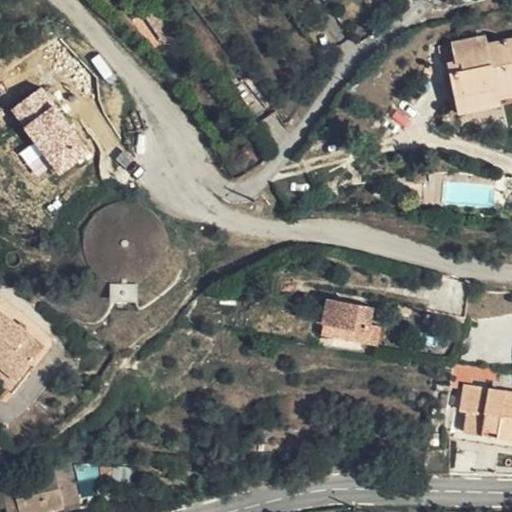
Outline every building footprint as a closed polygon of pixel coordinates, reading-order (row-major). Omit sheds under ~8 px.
[(443,59),(452,95),(490,85),(492,94),(511,88),(511,31),(480,40),(477,30),(432,43),(436,61),(443,59)] [(10,107),(54,177),(90,155),(46,85),(10,107)] [(490,85),(452,95),(456,110),(494,101),(492,94),(490,85)] [(132,208),(122,205),(109,204),(103,206),(93,210),(86,215),(80,221),(76,228),(73,235),(72,243),(72,251),(73,257),(75,262),(79,270),(84,276),(91,281),(98,285),(103,286),(126,286),(134,283),(139,280),(149,269),(154,259),(155,250),(155,242),(154,236),(151,226),(133,207),(132,208)] [(430,285),(466,291),(466,287),(432,280),(430,285)] [(462,316),(466,291),(430,285),(425,309),(462,316)] [(126,286),(103,286),(103,302),(127,302),(126,286)] [(368,323),(370,306),(325,299),(319,335),(373,344),(376,324),(368,323)] [(0,320),(0,370),(11,380),(35,348),(0,320)] [(0,370),(0,375),(9,383),(11,380),(0,370)] [(511,388),(463,381),(461,388),(455,413),(465,414),(462,436),(511,444),(511,388)] [(19,505),(21,511),(55,511),(64,510),(55,472),(14,483),(19,505)]
